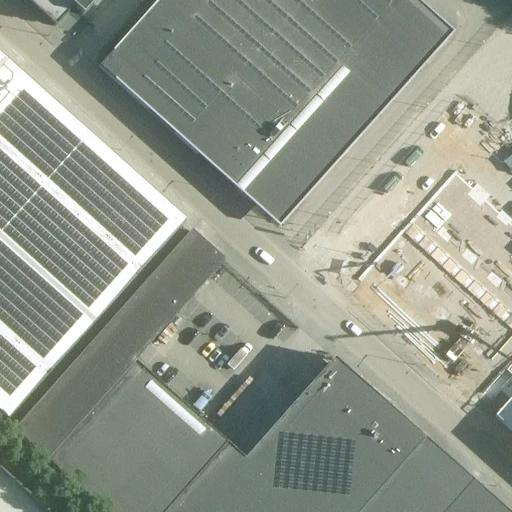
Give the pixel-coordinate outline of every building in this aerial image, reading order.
[(24,0),(55,27),(74,7),(82,15),(95,0),(24,0)] [(234,188),(236,185),(402,0),(157,0),(98,67),(234,188)] [(331,239),(313,259),(511,437),(511,37),(475,78),(425,134),(384,180),(350,218),(331,239)] [(0,418),(5,423),(5,424),(183,225),(184,224),(14,71),(0,58),(0,418)] [(414,511),(455,467),(440,454),(333,359),(297,399),(243,460),(134,363),(224,262),(190,231),(12,432),(29,447),(102,511),(414,511)] [(233,444),(245,455),(315,375),(303,364),(233,444)] [(414,511),(506,511),(455,467),(414,511)] [(0,511),(43,511),(0,472),(0,511)]
